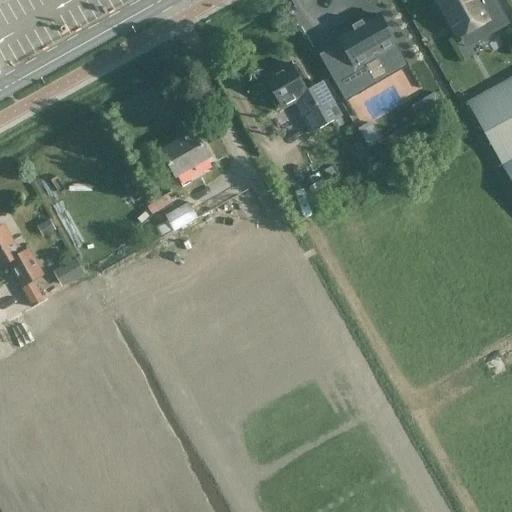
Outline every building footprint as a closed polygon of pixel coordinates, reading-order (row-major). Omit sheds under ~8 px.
[(508,24),(494,0),(437,0),(458,37),(478,26),(484,37),(508,24)] [(332,75),(331,76),(346,102),(347,101),(345,97),(362,87),(362,86),(372,80),(364,66),(365,66),(362,61),(374,54),(377,59),(378,59),(385,73),(404,62),(407,67),(409,66),(396,43),(397,42),(396,41),(395,41),(379,15),(364,24),(362,21),(352,26),(353,29),(338,38),(353,65),(333,76),(332,75)] [(277,113),(295,103),(313,133),(342,117),(322,81),(307,89),(291,63),(263,78),(273,96),(269,98),(277,113)] [(475,119),(511,183),(511,75),(497,84),(507,102),(475,119)] [(176,178),(210,160),(194,131),(160,151),(176,178)] [(369,131),(362,135),(367,145),(375,141),(369,131)] [(159,218),(159,360),(182,411),(207,411),(221,411),(225,420),(276,396),(265,396),(341,361),(259,184),(198,213),(193,202),(159,218)] [(49,219),(36,226),(42,237),(55,230),(49,219)] [(0,227),(0,268),(7,265),(31,307),(42,301),(31,281),(42,275),(29,250),(20,254),(4,225),(0,227)] [(76,259),(53,271),(62,287),(85,275),(76,259)] [(161,437),(107,467),(121,493),(175,462),(161,437)]
